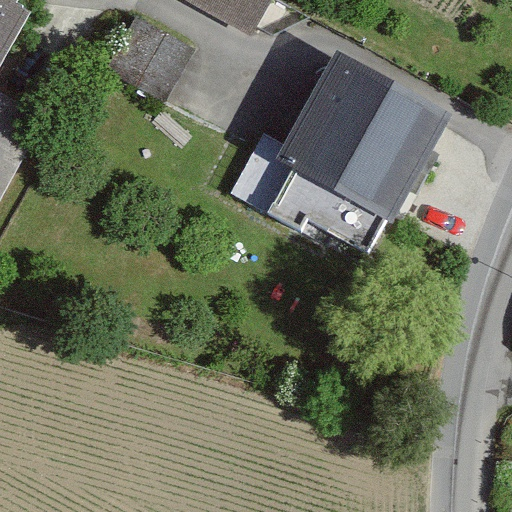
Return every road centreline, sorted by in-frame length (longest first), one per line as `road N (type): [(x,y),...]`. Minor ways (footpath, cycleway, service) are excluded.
road 1 (residential): [(475,511),(475,401),(511,248)]
road 2 (unknown): [(511,151),(327,50)]
